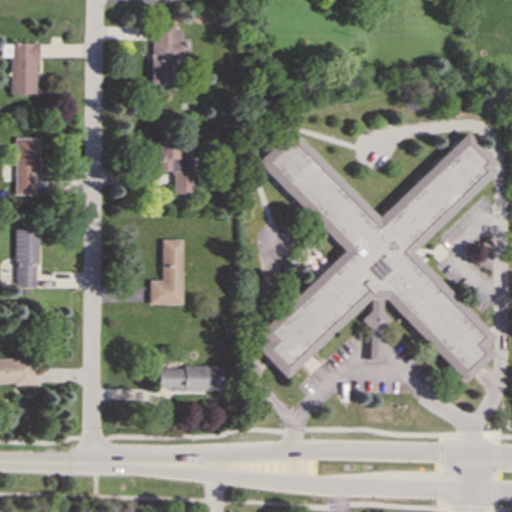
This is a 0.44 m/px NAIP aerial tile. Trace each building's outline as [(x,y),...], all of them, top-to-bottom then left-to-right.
[(150,84),(174,84),(174,58),(187,59),(188,40),(177,40),(177,23),(150,22),(150,84)] [(0,57),(9,57),(8,93),(34,93),(36,43),(0,42),(0,57)] [(283,376),(365,301),(367,300),(367,311),(358,319),(367,328),(365,360),(378,361),(379,329),(387,322),(379,308),(380,297),(459,382),(488,354),(483,344),(490,337),(409,250),(409,249),(490,174),(490,160),(465,132),(374,216),(294,129),(285,134),(257,161),(341,251),(255,330),(261,341),(261,352),(283,376)] [(37,138),(14,137),(14,194),(32,194),(33,176),(37,176),(37,138)] [(190,193),(191,157),(175,157),(175,140),(150,140),(150,171),(173,171),(172,193),(190,193)] [(35,288),(36,229),(15,229),(14,288),(35,288)] [(180,304),(180,239),(159,239),(160,280),(147,280),(147,304),(180,304)] [(31,358),(0,358),(0,384),(32,384),(31,358)] [(220,391),(220,366),(157,367),(157,387),(169,387),(169,392),(220,391)]
